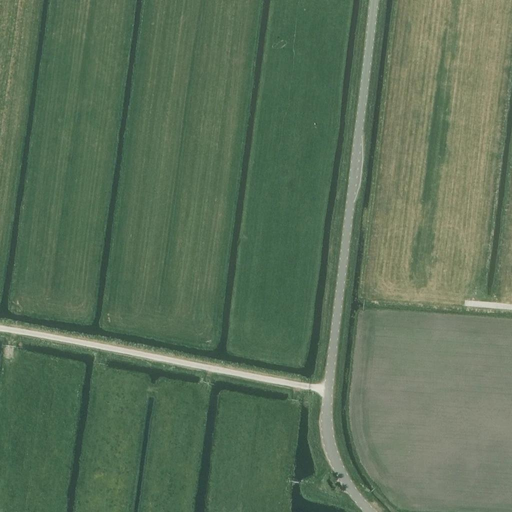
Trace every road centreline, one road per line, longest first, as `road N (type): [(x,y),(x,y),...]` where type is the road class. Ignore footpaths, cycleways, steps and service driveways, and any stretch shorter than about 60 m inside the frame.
road 1 (unclassified): [(369,511),(337,468),(325,418),(373,0)]
road 2 (track): [(327,391),(0,329)]
